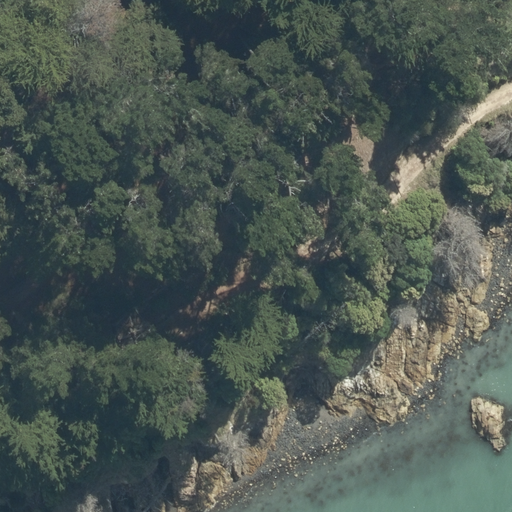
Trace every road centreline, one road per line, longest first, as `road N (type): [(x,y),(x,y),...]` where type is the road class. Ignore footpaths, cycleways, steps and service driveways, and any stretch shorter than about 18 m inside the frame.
road 1 (track): [(511,84),(436,139),(369,215),(282,255),(175,329),(93,342),(0,327)]
road 2 (track): [(0,151),(125,0)]
